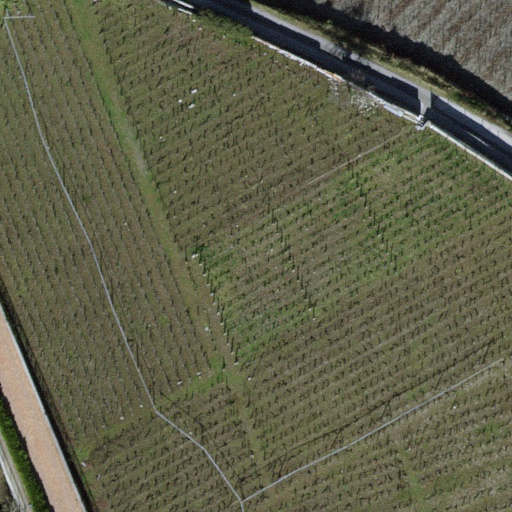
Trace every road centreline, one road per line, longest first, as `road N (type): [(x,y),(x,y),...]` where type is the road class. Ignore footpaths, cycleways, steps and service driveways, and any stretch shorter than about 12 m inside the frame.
road 1 (unclassified): [(208,0),(445,116),(511,171)]
road 2 (unknown): [(0,361),(60,511)]
